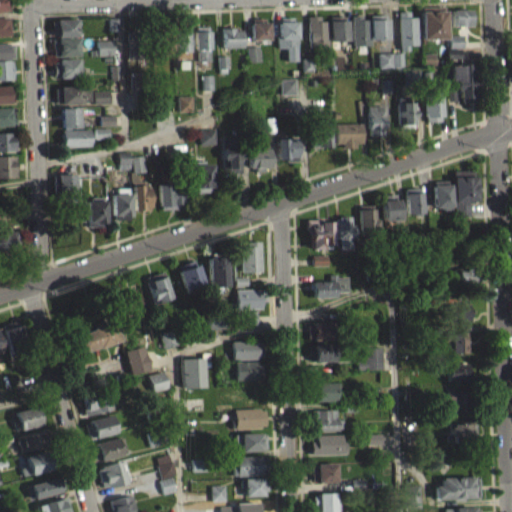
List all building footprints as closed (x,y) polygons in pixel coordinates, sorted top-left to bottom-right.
[(441,5),(441,9),(443,9),(444,37),(419,38),(418,10),(419,10),(419,5),(441,5)] [(449,8),(449,24),(467,24),(467,8),(449,8)] [(395,10),(396,16),(395,16),(396,44),(397,44),(397,48),(406,48),(405,43),(414,43),(413,16),(406,16),(406,9),(395,10)] [(368,13),(368,18),(367,18),(367,38),(385,38),(384,18),(383,18),(383,13),(368,13)] [(305,14),(306,45),(325,45),(324,19),(318,20),(318,14),(305,14)] [(327,14),(327,19),(326,20),(326,40),(345,40),(344,19),(342,19),(342,14),(327,14)] [(349,14),(359,14),(359,18),(367,18),(368,44),(350,44),(349,14)] [(105,16),(105,29),(115,29),(114,15),(105,16)] [(291,15),(291,20),(295,19),(295,37),(293,37),(293,49),(283,49),(283,46),(274,47),(274,34),(276,34),(275,20),(278,20),(278,16),(291,15)] [(469,32),(469,16),(450,16),(450,32),(469,32)] [(48,20),(52,19),(52,18),(73,17),(74,35),(53,36),(53,34),(49,34),(48,20)] [(248,21),(248,39),(266,38),(265,21),(248,21)] [(106,38),(115,37),(115,25),(106,25),(106,38)] [(219,26),(220,47),(240,46),(239,28),(233,28),(233,25),(219,26)] [(123,29),(124,58),(126,58),(126,63),(135,63),(135,59),(145,59),(144,33),(139,33),(139,29),(123,29)] [(171,29),(187,29),(187,57),(173,57),(173,51),(171,51),(171,29)] [(154,30),(154,36),(153,36),(154,51),(160,51),(160,55),(169,55),(169,34),(167,34),(167,30),(154,30)] [(192,30),(192,48),(194,48),(194,60),(206,60),(206,48),(207,48),(207,30),(192,30)] [(446,33),(446,46),(460,46),(460,33),(446,33)] [(49,37),(74,37),(74,54),(54,55),(54,54),(50,54),(49,37)] [(93,39),(94,54),(110,53),(110,38),(93,39)] [(0,42),(0,59),(3,59),(3,57),(9,57),(9,42),(0,42)] [(243,45),(244,61),(256,60),(255,44),(243,45)] [(110,47),(94,47),(95,62),(110,62),(110,47)] [(444,49),(444,57),(458,56),(458,48),(444,49)] [(0,65),(10,65),(10,50),(0,50),(0,65)] [(389,66),(389,51),(375,51),(375,66),(389,66)] [(390,51),(390,64),(399,64),(399,51),(390,51)] [(420,52),(420,64),(433,63),(432,51),(420,52)] [(244,68),(256,68),(256,53),(244,53),(244,68)] [(214,54),(214,67),(215,66),(216,71),(222,71),(222,66),(224,66),(223,54),(214,54)] [(298,56),(299,68),(309,68),(309,56),(298,56)] [(54,57),(54,59),(49,59),(49,71),(50,71),(50,77),(75,76),(75,74),(79,74),(79,73),(82,73),(81,66),(79,66),(79,65),(75,65),(75,57),(54,57)] [(0,79),(4,79),(4,77),(8,77),(8,59),(0,59),(0,79)] [(175,59),(175,67),(184,67),(184,59),(175,59)] [(376,75),(400,74),(400,59),(376,59),(376,75)] [(468,62),(468,65),(473,65),(473,76),(468,76),(469,82),(473,82),(473,100),(459,101),(459,97),(457,97),(457,88),(453,88),(453,99),(444,99),(444,85),(453,85),(453,82),(449,83),(449,79),(447,79),(447,75),(444,76),(443,67),(446,67),(446,62),(468,62)] [(107,63),(107,78),(116,78),(116,63),(107,63)] [(401,69),(407,69),(407,68),(417,67),(417,83),(401,83),(401,69)] [(126,69),(127,88),(138,87),(138,69),(126,69)] [(421,78),(429,78),(429,69),(421,69),(421,78)] [(199,73),(199,88),(208,88),(208,72),(199,73)] [(276,77),(276,93),(292,93),(292,77),(276,77)] [(378,77),(378,91),(388,91),(388,77),(378,77)] [(200,96),(210,96),(209,81),(199,82),(200,96)] [(0,84),(0,103),(5,103),(5,101),(9,101),(9,85),(4,85),(4,84),(0,84)] [(52,102),(56,102),(56,103),(77,103),(77,101),(87,101),(86,84),(51,86),(52,102)] [(294,100),(293,85),(278,85),(278,101),(294,100)] [(389,86),(379,86),(379,100),(389,100),(389,86)] [(89,89),(90,102),(106,102),(106,89),(89,89)] [(437,90),(438,115),(438,120),(423,120),(423,116),(422,116),(421,90),(437,90)] [(174,94),(174,110),(188,110),(188,93),(174,94)] [(90,110),(107,110),(107,97),(90,97),(90,110)] [(393,101),(394,123),(396,123),(396,127),(410,126),(410,122),(412,122),(412,100),(393,101)] [(189,102),(175,102),(176,118),(189,118),(189,102)] [(364,104),(365,109),(364,109),(364,127),(366,127),(366,135),(381,134),(380,104),(364,104)] [(0,106),(0,125),(6,125),(6,124),(11,124),(10,106),(0,106)] [(74,106),(74,118),(77,117),(77,124),(74,124),(74,127),(57,127),(56,106),(74,106)] [(95,114),(95,124),(110,124),(110,113),(95,114)] [(262,115),(262,130),(271,129),(271,115),(262,115)] [(331,122),(332,142),(339,142),(339,147),(353,146),(353,142),(359,141),(359,122),(331,122)] [(307,146),(328,145),(327,125),(316,125),(316,137),(307,137),(307,146)] [(90,127),(90,137),(105,137),(104,126),(90,127)] [(58,128),(58,145),(85,145),(85,127),(58,128)] [(195,128),(195,143),(211,142),(211,127),(195,128)] [(0,131),(0,150),(11,150),(11,131),(0,131)] [(212,135),(196,136),(197,151),(212,151),(212,135)] [(218,138),(219,172),(238,172),(237,137),(218,138)] [(272,137),(273,157),(283,157),(283,161),(294,160),(293,140),(284,141),(284,137),(272,137)] [(245,167),(251,166),(252,170),(261,170),(261,166),(267,165),(266,147),(265,147),(265,144),(244,145),(245,167)] [(139,153),(141,170),(129,172),(127,155),(139,153)] [(0,154),(0,176),(11,176),(11,154),(0,154)] [(113,157),(114,168),(124,168),(124,167),(126,167),(126,156),(113,157)] [(200,159),(192,159),(192,164),(191,164),(192,188),(193,188),(193,192),(208,191),(208,187),(210,187),(208,163),(201,163),(200,159)] [(142,179),(141,162),(128,163),(129,179),(142,179)] [(49,173),(49,191),(53,191),(54,201),(71,201),(70,182),(73,182),(73,172),(49,173)] [(154,183),(155,205),(157,205),(157,208),(177,207),(177,202),(178,202),(177,176),(167,177),(167,182),(154,183)] [(449,177),(450,203),(452,203),(452,216),(468,215),(467,203),(471,203),(470,202),(474,202),(473,177),(449,177)] [(430,186),(431,208),(438,208),(439,210),(447,210),(447,207),(449,207),(448,184),(446,184),(446,180),(445,180),(445,178),(439,178),(439,180),(431,181),(431,185),(430,186)] [(128,184),(129,209),(146,209),(145,189),(138,189),(138,184),(128,184)] [(125,186),(125,193),(127,193),(127,216),(125,216),(125,218),(111,219),(111,214),(109,214),(108,193),(113,193),(113,187),(125,186)] [(418,193),(419,213),(403,214),(402,194),(418,193)] [(383,195),(384,200),(379,201),(380,221),(391,221),(391,223),(395,222),(395,220),(397,220),(396,200),(394,200),(393,194),(383,195)] [(82,200),(83,221),(84,221),(84,226),(100,225),(100,223),(102,223),(101,200),(100,200),(100,195),(88,196),(88,199),(82,200)] [(372,209),(372,220),(375,220),(375,230),(367,230),(367,233),(359,234),(359,230),(357,231),(356,210),(372,209)] [(333,219),(333,224),(331,224),(332,238),(336,238),(337,250),(348,249),(348,238),(352,238),(352,224),(348,224),(348,216),(336,216),(336,219),(333,219)] [(303,219),(303,231),(305,231),(305,234),(307,234),(307,249),(325,249),(325,246),(329,246),(329,221),(320,221),(320,219),(303,219)] [(0,252),(10,252),(9,241),(15,241),(15,222),(0,222),(0,252)] [(440,236),(441,257),(431,258),(430,236),(440,236)] [(244,239),(244,244),(238,245),(239,270),(258,270),(257,239),(244,239)] [(403,239),(404,255),(389,256),(389,240),(403,239)] [(412,246),(413,265),(426,265),(425,246),(412,246)] [(208,252),(208,256),(205,256),(206,286),(225,286),(224,251),(208,252)] [(324,254),(324,265),(310,265),(309,254),(324,254)] [(175,262),(177,268),(175,269),(181,287),(183,286),(185,291),(202,285),(195,262),(194,263),(192,257),(175,262)] [(324,262),(309,261),(309,272),(324,272),(324,262)] [(362,266),(363,281),(375,281),(375,266),(362,266)] [(450,267),(450,284),(475,285),(475,268),(450,267)] [(144,275),(145,279),(143,279),(151,301),(170,295),(163,274),(161,275),(160,270),(144,275)] [(310,298),(332,297),(332,292),(346,292),(345,276),(334,276),(334,273),(326,274),(326,278),(309,278),(310,298)] [(233,274),(233,283),(245,282),(245,274),(233,274)] [(442,280),(441,294),(432,294),(433,280),(442,280)] [(112,292),(120,317),(129,314),(130,317),(140,314),(131,286),(112,292)] [(232,287),(232,307),(258,306),(258,299),(263,299),(263,286),(232,287)] [(447,304),(448,321),(468,321),(468,304),(447,304)] [(206,309),(206,326),(225,326),(225,309),(206,309)] [(241,309),(241,321),(255,321),(255,309),(241,309)] [(178,321),(183,337),(200,331),(194,315),(178,321)] [(1,322),(2,328),(1,328),(8,354),(26,349),(19,323),(17,324),(15,318),(1,322)] [(254,318),(240,318),(240,331),(255,330),(254,318)] [(206,335),(224,334),(224,319),(206,320),(206,335)] [(70,336),(76,353),(94,347),(95,348),(117,340),(110,322),(104,324),(103,323),(97,320),(91,322),(88,328),(88,329),(70,336)] [(157,330),(162,345),(179,340),(174,325),(157,330)] [(437,336),(436,325),(421,326),(421,336),(437,336)] [(185,345),(199,341),(195,327),(182,331),(185,345)] [(331,329),(305,329),(305,346),(331,346),(331,329)] [(449,331),(449,334),(444,334),(444,342),(449,342),(449,353),(466,353),(466,331),(449,331)] [(175,352),(172,337),(158,339),(161,354),(175,352)] [(230,340),(231,359),(256,358),(256,356),(261,356),(261,342),(255,342),(255,339),(230,340)] [(122,349),(128,373),(147,368),(140,344),(122,349)] [(311,344),(311,345),(307,345),(307,361),(312,360),(312,363),(332,362),(332,344),(311,344)] [(355,361),(355,369),(381,369),(381,347),(362,347),(363,361),(355,361)] [(179,356),(180,386),(203,385),(202,355),(179,356)] [(233,361),(234,379),(257,378),(257,376),(261,376),(261,362),(256,362),(256,360),(233,361)] [(446,364),(446,382),(470,381),(470,375),(467,375),(467,363),(446,364)] [(146,373),(151,390),(166,385),(161,368),(146,373)] [(145,382),(150,399),(166,394),(161,377),(145,382)] [(312,383),(312,385),(308,385),(309,399),(313,399),(313,402),(333,401),(333,394),(338,394),(337,383),(312,383)] [(240,384),(240,402),(258,402),(258,399),(262,399),(261,385),(258,385),(258,384),(240,384)] [(403,387),(403,398),(419,398),(419,387),(403,387)] [(81,406),(83,415),(109,408),(108,406),(111,406),(109,397),(105,398),(103,389),(81,396),(84,405),(81,406)] [(446,391),(467,391),(468,413),(452,413),(452,401),(446,401),(446,391)] [(159,399),(165,415),(148,420),(143,404),(159,399)] [(215,401),(216,408),(230,408),(230,400),(215,401)] [(340,401),(340,411),(356,411),(355,401),(340,401)] [(13,410),(18,429),(40,423),(35,405),(13,410)] [(232,409),(232,417),(229,418),(230,426),(233,426),(233,428),(259,427),(259,425),(263,425),(263,409),(258,409),(258,407),(232,409)] [(310,410),(311,422),(314,422),(314,431),(337,430),(337,428),(342,428),(341,419),(335,419),(335,409),(310,410)] [(84,422),(89,421),(88,419),(109,413),(112,421),(115,420),(117,428),(114,429),(115,431),(93,436),(92,433),(88,435),(84,422)] [(451,425),(451,429),(449,429),(449,436),(452,436),(453,443),(471,443),(471,441),(475,441),(475,423),(453,423),(453,425),(451,425)] [(145,430),(149,445),(165,441),(161,426),(145,430)] [(15,434),(16,439),(15,439),(15,442),(17,442),(19,450),(49,443),(46,428),(15,434)] [(233,432),(233,443),(238,442),(238,450),(259,449),(259,447),(264,447),(264,432),(258,432),(233,432)] [(314,435),(314,441),(309,442),(309,454),(344,453),(344,442),(340,442),(340,434),(314,435)] [(380,434),(380,443),(367,444),(367,434),(380,434)] [(89,444),(94,458),(98,457),(98,460),(120,453),(119,452),(125,450),(120,435),(115,437),(115,435),(93,442),(93,443),(89,444)] [(379,441),(365,440),(365,450),(379,451),(379,441)] [(215,445),(215,454),(229,453),(229,444),(215,445)] [(19,466),(21,474),(28,472),(29,474),(51,468),(46,449),(24,455),(27,464),(19,466)] [(159,476),(174,471),(168,451),(154,455),(156,462),(155,462),(159,476)] [(230,464),(230,474),(234,473),(234,475),(260,474),(260,472),(265,471),(265,455),(259,455),(259,454),(234,455),(234,464),(230,464)] [(190,458),(191,470),(207,470),(206,458),(190,458)] [(96,467),(100,466),(100,464),(118,459),(120,468),(124,466),(127,478),(123,479),(123,481),(106,486),(105,484),(101,485),(96,467)] [(310,465),(314,465),(314,463),(335,463),(335,482),(315,483),(315,480),(311,480),(310,465)] [(203,477),(202,465),(189,465),(190,478),(203,477)] [(25,485),(28,497),(32,496),(32,498),(58,490),(58,488),(63,486),(59,474),(28,483),(28,484),(25,485)] [(158,478),(161,492),(173,488),(169,475),(158,478)] [(238,477),(239,485),(241,485),(241,495),(261,494),(261,489),(266,489),(266,477),(260,477),(260,476),(238,477)] [(433,486),(433,500),(472,499),(472,498),(478,497),(477,476),(439,477),(440,486),(433,486)] [(350,479),(350,489),(363,489),(363,479),(350,479)] [(173,498),(170,483),(157,486),(161,502),(173,498)] [(209,484),(210,499),(224,498),(223,483),(209,484)] [(27,505),(60,498),(57,484),(24,492),(27,505)] [(402,484),(403,507),(419,506),(418,484),(402,484)] [(208,492),(208,505),(223,505),(222,491),(208,492)] [(107,498),(110,510),(112,509),(112,511),(131,511),(129,504),(132,503),(130,493),(126,494),(126,493),(107,498)] [(316,493),(316,498),(312,498),(312,506),(317,506),(317,511),(334,511),(334,510),(337,510),(337,502),(333,502),(333,493),(316,493)] [(35,504),(37,511),(70,511),(65,495),(35,504)]
